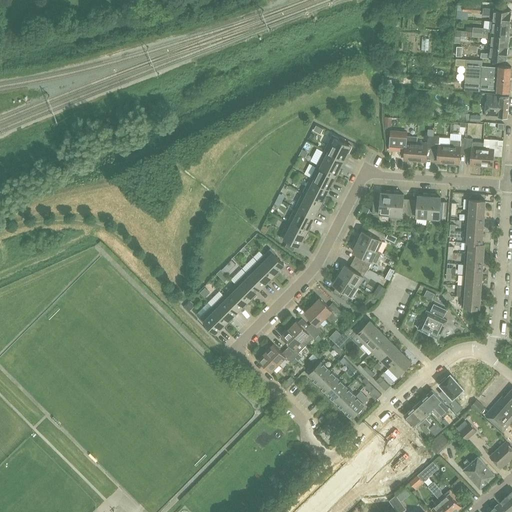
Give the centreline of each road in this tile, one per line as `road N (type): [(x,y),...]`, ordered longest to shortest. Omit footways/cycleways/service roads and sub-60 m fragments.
road 1 (residential): [(507,185),(363,174),(309,274),(232,350),(305,424),(307,440),(330,463)]
road 2 (residential): [(486,353),(496,332),(507,185)]
road 3 (residential): [(330,463),(433,369)]
